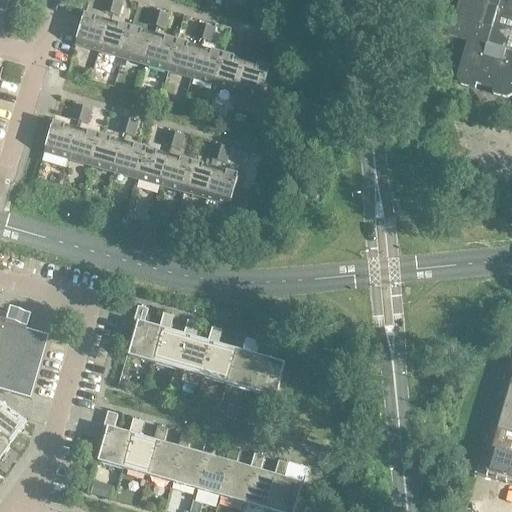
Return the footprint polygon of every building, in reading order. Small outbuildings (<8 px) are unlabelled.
[(0,0),(0,11),(4,13),(8,0),(0,0)] [(115,0),(114,0),(105,0),(102,12),(111,15),(115,0)] [(123,2),(115,0),(111,15),(119,17),(123,2)] [(511,0),(457,0),(460,1),(455,18),(450,17),(446,31),(450,38),(468,43),(457,80),(461,86),(475,90),(477,86),(494,91),(493,95),(507,99),(511,96),(511,0)] [(161,13),(153,11),(148,26),(157,28),(161,13)] [(169,15),(161,13),(157,28),(165,31),(169,15)] [(85,16),(76,45),(99,52),(108,23),(96,20),(96,19),(85,16)] [(122,59),(131,30),(131,29),(119,26),(119,27),(108,23),(99,52),(122,59)] [(207,27),(198,24),(194,39),(203,41),(207,27)] [(215,29),(207,27),(203,41),(211,44),(215,29)] [(131,29),(131,30),(122,59),(146,65),(154,37),(142,33),(143,32),(131,29)] [(177,42),(166,39),(165,40),(154,37),(146,65),(169,72),(177,43),(177,42)] [(253,40),(245,37),(241,52),(249,54),(253,40)] [(261,42),(253,40),(249,54),(257,57),(261,42)] [(177,42),(177,43),(169,72),(192,78),(200,50),(189,47),(189,45),(177,42)] [(212,53),(200,50),(192,78),(215,85),(224,55),(212,52),(212,53)] [(247,63),(235,60),(235,59),(224,55),(215,85),(238,92),(247,63)] [(247,63),(238,92),(262,98),(270,69),(258,65),(258,66),(247,63)] [(196,100),(194,110),(206,114),(209,104),(196,100)] [(84,108),(76,106),(71,120),(80,122),(84,108)] [(92,110),(84,108),(80,122),(88,125),(92,110)] [(237,115),(235,122),(244,125),(246,118),(237,115)] [(130,121),(122,119),(118,133),(126,136),(130,121)] [(138,123),(130,121),(126,136),(134,138),(138,123)] [(76,131),(65,128),(65,127),(53,124),(45,153),(68,160),(76,131)] [(88,135),(76,131),(68,160),(91,166),(100,137),(88,134),(88,135)] [(176,134),(167,132),(163,146),(172,149),(176,134)] [(185,137),(176,134),(172,149),(180,151),(185,137)] [(91,166),(115,173),(123,145),(111,141),(111,140),(100,137),(91,166)] [(146,150),(135,147),(134,148),(123,145),(115,173),(138,179),(146,150)] [(222,148),(214,145),(210,160),(218,162),(222,148)] [(231,150),(222,148),(218,162),(226,165),(231,150)] [(169,158),(158,155),(158,154),(146,150),(138,179),(161,186),(169,158)] [(184,193),(192,165),(193,164),(181,160),(181,161),(169,158),(161,186),(184,193)] [(193,164),(192,165),(184,193),(207,199),(215,171),(204,168),(204,167),(193,164)] [(207,199),(231,206),(239,177),(227,174),(227,175),(215,171),(207,199)] [(149,311),(139,308),(134,323),(139,324),(129,358),(153,365),(163,331),(160,330),(144,326),(149,311)] [(0,391),(30,400),(48,337),(24,330),(28,318),(0,310),(0,391)] [(174,318),(164,315),(160,330),(163,331),(153,365),(178,372),(187,338),(184,337),(170,333),(174,318)] [(198,325),(188,322),(184,337),(187,338),(178,372),(202,379),(212,345),(208,344),(194,340),(198,325)] [(222,332),(213,329),(208,344),(212,345),(202,379),(227,386),(236,352),(232,351),(218,347),(222,332)] [(246,339),(237,336),(232,351),(236,352),(227,386),(251,393),(261,359),(257,358),(242,354),(246,339)] [(271,346),(261,343),(257,358),(261,359),(251,393),(276,400),(286,366),(267,361),(271,346)] [(0,407),(0,439),(9,446),(24,425),(0,407)] [(509,410),(505,409),(499,430),(503,431),(502,432),(511,434),(511,412),(508,411),(509,410)] [(118,417),(108,414),(104,429),(109,430),(98,464),(123,471),(132,437),(129,436),(114,431),(118,417)] [(144,424),(134,421),(129,436),(132,437),(123,471),(147,478),(157,444),(154,442),(139,438),(144,424)] [(168,431),(158,428),(154,442),(157,444),(147,478),(172,485),(182,450),(178,449),(164,445),(168,431)] [(503,431),(499,430),(493,451),(497,452),(496,453),(511,457),(511,434),(502,432),(503,431)] [(192,438),(182,435),(178,449),(182,450),(172,485),(196,492),(206,457),(202,456),(188,452),(192,438)] [(0,458),(9,446),(0,439),(0,458)] [(216,445),(206,442),(202,456),(206,457),(196,492),(221,499),(231,464),(226,463),(212,459),(216,445)] [(240,451),(230,449),(226,463),(231,464),(221,499),(245,506),(255,471),(251,470),(236,466),(240,451)] [(497,452),(493,451),(486,473),(511,480),(511,457),(496,453),(497,452)] [(265,458),(255,455),(251,470),(255,471),(245,506),(266,511),(270,511),(280,478),(275,477),(260,473),(265,458)] [(289,465),(279,462),(275,477),(280,478),(270,511),(296,511),(304,485),(285,480),(289,465)] [(93,481),(90,494),(111,500),(114,487),(93,481)]
